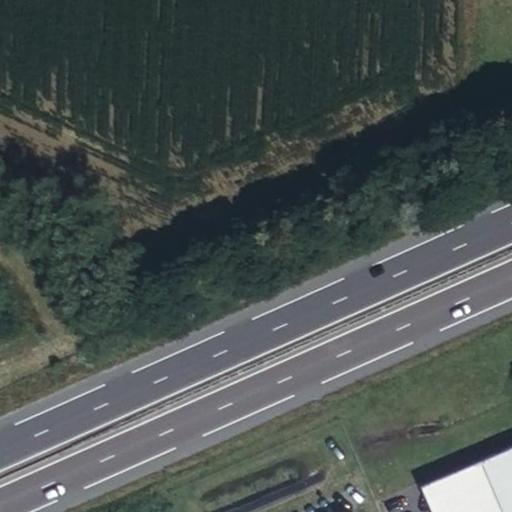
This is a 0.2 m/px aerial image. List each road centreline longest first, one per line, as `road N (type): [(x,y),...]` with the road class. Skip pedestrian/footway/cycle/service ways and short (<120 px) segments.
road 1 (trunk): [(0,504),(511,277)]
road 2 (trunk): [(511,221),(0,448)]
